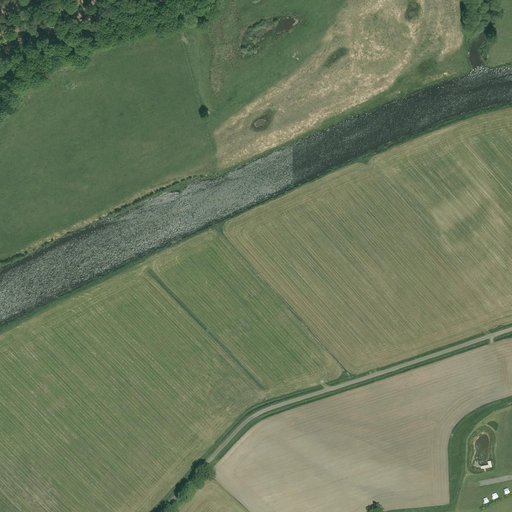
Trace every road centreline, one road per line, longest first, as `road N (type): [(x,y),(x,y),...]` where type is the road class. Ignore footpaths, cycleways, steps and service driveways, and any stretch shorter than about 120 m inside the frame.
road 1 (unclassified): [(511,329),(256,418),(164,511)]
road 2 (track): [(0,61),(39,45),(69,47),(132,0)]
